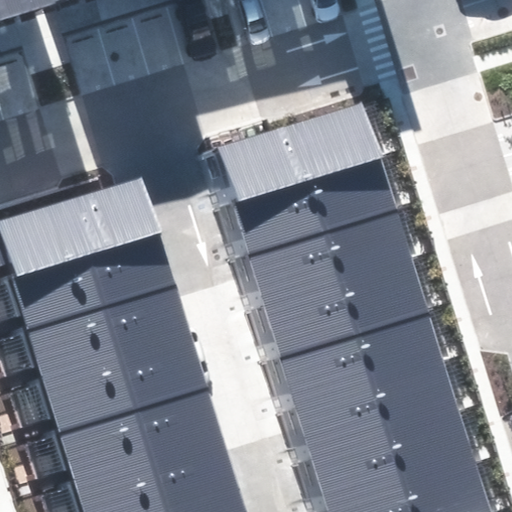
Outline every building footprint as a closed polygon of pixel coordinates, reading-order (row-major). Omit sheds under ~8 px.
[(0,0),(0,22),(44,8),(41,0),(0,0)] [(41,0),(44,8),(70,0),(41,0)] [(219,202),(379,153),(364,102),(204,153),(219,202)] [(396,206),(379,153),(219,202),(236,256),(396,206)] [(0,219),(0,239),(8,267),(154,223),(141,177),(0,219)] [(412,259),(396,206),(236,256),(252,308),(412,259)] [(8,267),(23,314),(169,270),(154,223),(8,267)] [(429,311),(412,259),(252,308),(269,361),(429,311)] [(23,314),(38,367),(184,320),(169,270),(23,314)] [(443,355),(429,311),(269,361),(282,405),(443,355)] [(38,367),(55,419),(201,372),(184,320),(38,367)] [(459,409),(443,355),(282,405),(299,459),(459,409)] [(55,419),(72,471),(218,424),(201,372),(55,419)] [(475,459),(459,409),(299,459),(314,508),(475,459)] [(72,471),(85,511),(130,511),(236,479),(218,424),(72,471)] [(491,511),(475,459),(314,508),(315,511),(491,511)] [(246,511),(236,479),(130,511),(246,511)]
